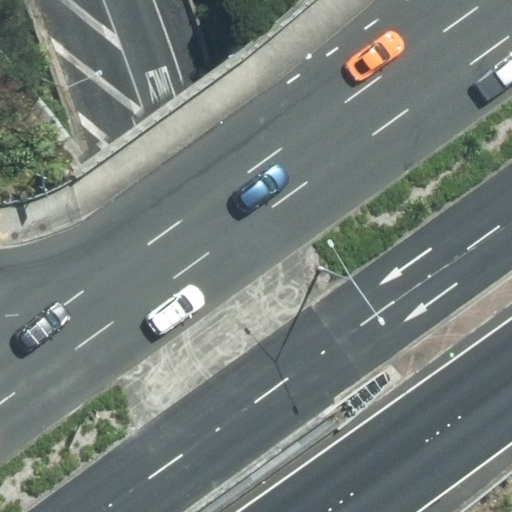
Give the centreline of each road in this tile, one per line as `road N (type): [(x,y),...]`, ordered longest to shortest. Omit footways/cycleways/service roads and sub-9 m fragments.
road 1 (primary): [(511,210),(105,511)]
road 2 (primary): [(126,304),(511,27)]
road 3 (motorway): [(511,374),(320,511)]
road 4 (primary): [(0,392),(126,304)]
road 5 (motorway): [(0,309),(126,304)]
